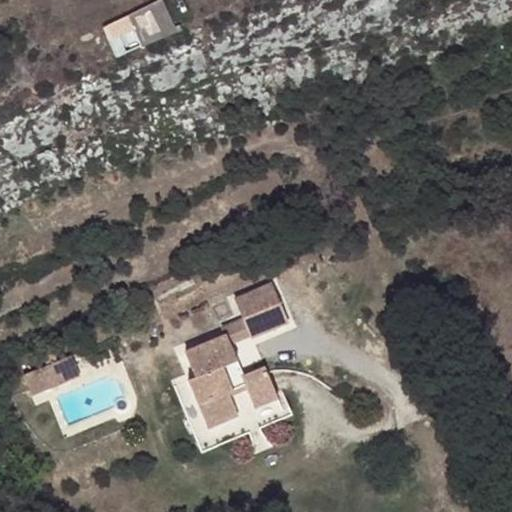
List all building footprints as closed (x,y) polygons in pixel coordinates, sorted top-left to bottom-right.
[(161,3),(99,29),(113,62),(175,37),(161,3)] [(233,311),(239,328),(278,310),(256,266),(220,286),(233,311)] [(212,321),(217,331),(219,337),(239,328),(233,311),(212,321)] [(180,380),(192,403),(221,388),(236,381),(247,403),(271,390),(256,359),(236,369),(219,337),(217,331),(176,351),(189,377),(180,380)] [(63,349),(15,369),(23,388),(71,367),(63,349)] [(221,388),(192,403),(203,424),(231,410),(221,388)]
